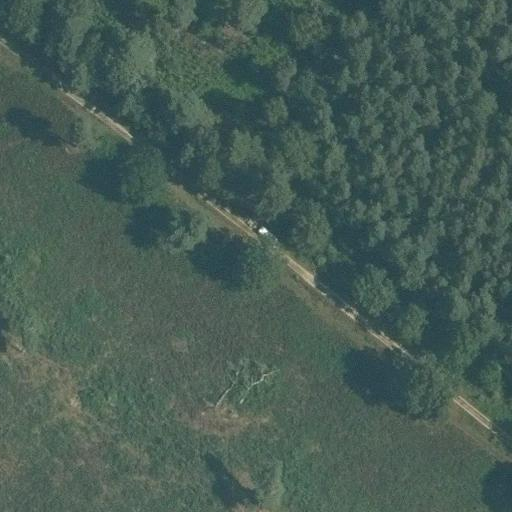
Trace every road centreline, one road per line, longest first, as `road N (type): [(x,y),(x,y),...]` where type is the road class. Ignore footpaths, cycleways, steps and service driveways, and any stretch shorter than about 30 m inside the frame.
road 1 (track): [(511,444),(225,205)]
road 2 (track): [(0,31),(225,205)]
road 3 (track): [(225,205),(339,0)]
